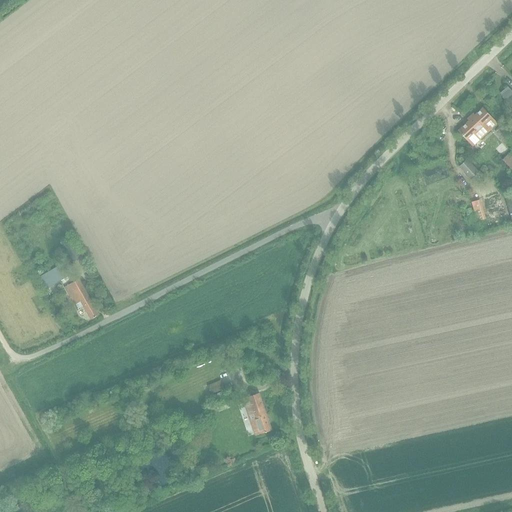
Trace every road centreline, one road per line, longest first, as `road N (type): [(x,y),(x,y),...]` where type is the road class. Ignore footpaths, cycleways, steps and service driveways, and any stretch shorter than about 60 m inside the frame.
road 1 (unclassified): [(27,359),(338,210)]
road 2 (unclassified): [(322,511),(294,401),(293,361),(301,303),(338,210)]
road 3 (unclassified): [(338,210),(511,30)]
